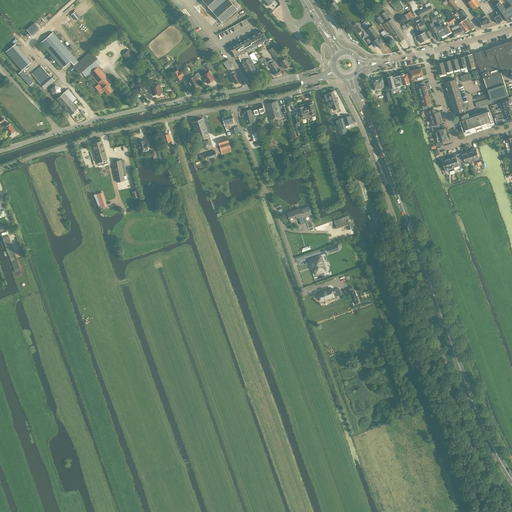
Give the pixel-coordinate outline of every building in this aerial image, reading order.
[(201,0),(202,0),(214,14),(222,23),(237,9),(229,0),(201,0)] [(398,12),(408,5),(404,0),(399,0),(400,1),(396,4),(392,0),(390,2),(396,11),(397,10),(398,12)] [(451,0),(449,0),(448,2),(451,5),(456,12),(459,9),(451,0)] [(466,0),(473,9),(485,1),(486,2),(489,0),(466,0)] [(511,0),(492,0),(500,11),(508,22),(511,21),(511,20),(511,0)] [(334,1),(331,4),(334,9),(335,10),(335,11),(339,8),(334,1)] [(421,17),(434,11),(429,3),(425,5),(426,7),(418,12),(421,17)] [(71,15),(76,21),(80,17),(75,11),(71,15)] [(385,20),(389,17),(385,11),(381,14),(385,20)] [(410,19),(411,20),(415,17),(411,11),(404,15),(408,20),(410,19)] [(494,17),(498,24),(498,23),(499,24),(501,23),(501,22),(502,21),(501,21),(503,20),(498,11),(496,12),(498,15),(494,17)] [(454,17),(453,17),(451,14),(447,17),(449,20),(451,23),(456,19),(454,17)] [(489,18),(486,15),(481,19),(481,21),(480,21),(482,29),(491,26),(489,18)] [(379,16),(375,18),(380,25),(384,21),(380,16),(379,16)] [(399,42),(405,38),(391,18),(383,24),(389,33),(392,32),(399,42)] [(415,25),(418,31),(421,29),(425,27),(421,18),(416,21),(416,22),(414,23),(415,25)] [(467,18),(463,20),(470,30),(474,28),(467,18)] [(462,21),(458,24),(464,32),(470,30),(463,20),(462,19),(461,20),(462,21)] [(31,36),(40,29),(34,22),(26,29),(31,36)] [(440,36),(437,29),(436,26),(435,27),(433,22),(428,24),(431,32),(432,32),(435,39),(440,36)] [(444,22),(442,23),(443,26),(442,26),(446,34),(447,34),(452,31),(448,24),(445,25),(444,22)] [(436,26),(441,36),(446,34),(442,26),(441,24),(436,26)] [(458,25),(451,28),(452,30),(456,36),(464,32),(458,24),(458,25)] [(382,45),(385,43),(377,34),(378,34),(371,26),(367,30),(373,38),(373,37),(375,40),(373,42),(376,46),(377,45),(380,48),(383,46),(382,45)] [(418,31),(414,34),(415,37),(417,36),(420,42),(432,36),(429,30),(426,32),(425,32),(423,33),(421,29),(418,31)] [(243,41),(251,51),(257,48),(256,45),(266,40),(261,31),(243,41)] [(53,32),(41,43),(62,68),(70,61),(73,64),(77,61),(75,57),(53,32)] [(248,53),(251,51),(243,41),(230,48),(235,57),(237,56),(250,79),(258,75),(246,53),(248,52),(248,53)] [(483,63),(478,65),(482,78),(483,78),(493,74),(502,71),(510,69),(511,67),(511,41),(508,43),(508,42),(508,41),(508,42),(504,43),(505,44),(493,48),(493,47),(493,48),(485,50),(484,51),(484,50),(481,51),(479,52),(483,63)] [(22,70),(31,62),(15,44),(6,51),(22,70)] [(274,46),(269,51),(275,58),(277,57),(280,62),(285,69),(290,65),(284,58),(284,59),(274,46)] [(123,54),(131,64),(137,60),(129,50),(123,54)] [(88,53),(73,66),(80,74),(82,71),(94,61),(97,58),(91,51),(88,53)] [(472,54),(465,56),(469,69),(475,67),(472,54)] [(265,67),(266,67),(269,64),(268,63),(271,60),(269,58),(266,61),(263,56),(258,59),(262,64),(263,63),(265,67)] [(465,56),(458,58),(460,69),(468,67),(465,56)] [(458,58),(451,60),(453,71),(460,69),(458,58)] [(223,63),(228,70),(233,66),(228,59),(223,63)] [(451,60),(443,62),(446,73),(453,71),(451,60)] [(208,64),(206,62),(203,64),(205,67),(205,66),(208,71),(211,69),(208,64)] [(276,76),(281,72),(278,69),(273,62),(269,65),(274,72),(273,72),(276,76)] [(443,62),(436,64),(437,68),(436,68),(437,71),(438,71),(439,74),(440,76),(447,74),(446,73),(443,62)] [(54,81),(54,80),(56,78),(54,76),(52,78),(43,67),(41,65),(31,73),(33,75),(45,89),(54,81)] [(112,83),(98,66),(90,73),(107,94),(113,90),(109,85),(112,83)] [(415,70),(417,77),(418,77),(419,80),(424,79),(423,76),(421,68),(415,70)] [(182,70),(178,72),(177,70),(172,73),(177,81),(181,78),(181,77),(184,75),(182,70)] [(411,79),(417,77),(415,70),(409,71),(411,79)] [(209,71),(202,76),(207,83),(209,83),(210,82),(210,81),(214,79),(209,71)] [(235,84),(235,83),(236,83),(237,83),(238,82),(240,81),(235,73),(235,74),(233,71),(230,73),(231,76),(230,76),(235,84)] [(483,78),(487,90),(488,93),(489,93),(491,101),(509,96),(506,87),(505,84),(501,72),(483,78)] [(195,75),(194,75),(193,73),(189,75),(186,77),(191,87),(194,86),(195,87),(198,85),(198,83),(199,83),(195,75)] [(400,76),(403,85),(407,83),(408,85),(410,84),(407,73),(405,74),(404,74),(403,73),(401,73),(401,75),(400,75),(400,76)] [(389,78),(388,78),(391,88),(392,90),(395,89),(395,87),(402,85),(400,75),(393,77),(392,77),(391,76),(389,77),(389,78)] [(374,90),(385,87),(382,78),(372,81),(374,90)] [(448,81),(446,82),(450,96),(449,96),(450,100),(451,100),(455,113),(463,111),(454,79),(448,81)] [(147,88),(142,82),(137,85),(142,92),(147,88)] [(419,87),(421,96),(428,95),(426,85),(425,85),(424,82),(417,84),(418,87),(419,87)] [(161,93),(159,84),(159,83),(150,85),(150,86),(152,95),(157,94),(157,95),(158,95),(160,95),(160,94),(160,93),(161,93)] [(54,85),(50,89),(51,94),(56,96),(57,95),(59,97),(62,94),(61,92),(60,87),(54,85)] [(59,97),(56,99),(70,115),(78,108),(72,102),(76,99),(75,98),(67,89),(62,94),(59,97)] [(329,93),(324,95),(327,101),(331,100),(331,101),(328,102),(330,106),(333,105),(333,107),(334,110),(340,108),(339,105),(334,92),(329,93)] [(389,92),(383,93),(385,102),(391,101),(389,92)] [(431,104),(428,95),(421,96),(424,106),(422,106),(423,109),(430,107),(430,105),(431,104)] [(477,108),(489,104),(490,104),(489,98),(475,103),(477,108)] [(501,108),(503,107),(504,107),(511,104),(510,99),(499,103),(501,108)] [(289,114),(288,112),(286,104),(279,106),(278,101),(266,105),(270,120),(280,117),(282,116),(280,109),(282,108),(284,112),(285,115),(289,114)] [(297,112),(293,114),(298,131),(301,130),(300,126),(299,123),(300,123),(298,117),(300,117),(303,125),(308,123),(307,121),(311,119),(312,122),(318,121),(313,104),(298,108),(300,114),(298,115),(297,112)] [(263,105),(252,107),(254,115),(265,112),(263,105)] [(243,111),(245,119),(247,124),(255,121),(251,109),(243,111)] [(429,114),(431,120),(441,117),(440,111),(434,113),(433,109),(427,112),(428,115),(429,114)] [(459,121),(462,130),(464,134),(494,124),(490,111),(459,121)] [(232,115),(222,118),(224,126),(231,124),(234,123),(232,115)] [(351,115),(343,117),(345,125),(353,123),(351,115)] [(0,118),(0,120),(1,123),(2,122),(3,124),(3,125),(5,128),(5,127),(9,134),(15,131),(10,124),(7,126),(5,123),(6,122),(3,117),(0,118)] [(343,117),(335,120),(340,135),(348,133),(345,125),(343,117)] [(431,126),(432,129),(439,127),(438,124),(443,122),(441,117),(431,120),(432,125),(431,126)] [(191,122),(197,140),(209,136),(203,118),(191,122)] [(258,132),(256,126),(249,127),(251,134),(258,132)] [(434,132),(436,137),(447,134),(445,128),(440,130),(439,127),(432,129),(433,132),(434,132)] [(319,139),(316,130),(311,131),(313,141),(319,139)] [(168,146),(172,145),(168,133),(162,135),(165,143),(167,143),(168,146)] [(448,140),(447,134),(436,137),(438,143),(436,143),(437,146),(444,144),(443,141),(448,140)] [(227,137),(217,140),(222,154),(231,151),(227,137)] [(143,140),(138,142),(139,146),(138,146),(139,151),(143,150),(143,151),(148,150),(146,143),(144,143),(143,140)] [(101,141),(92,144),(97,162),(98,166),(101,165),(102,166),(104,165),(104,164),(107,163),(106,160),(107,160),(101,141)] [(470,150),(467,151),(471,162),(478,159),(477,156),(479,156),(476,148),(472,149),(470,150)] [(156,149),(149,151),(153,165),(160,163),(156,149)] [(216,156),(214,150),(204,154),(206,160),(216,156)] [(462,152),(458,153),(461,162),(462,161),(463,164),(471,162),(467,151),(465,152),(462,152)] [(453,156),(450,157),(454,168),(461,165),(460,162),(461,162),(458,153),(455,155),(453,156)] [(445,158),(441,159),(445,170),(445,171),(445,172),(450,172),(454,170),(454,168),(450,157),(447,158),(445,158)] [(124,180),(123,175),(126,174),(124,162),(121,163),(120,160),(113,162),(117,182),(124,180)] [(369,199),(360,172),(353,174),(362,201),(369,199)] [(102,193),(97,195),(101,207),(107,205),(102,193)] [(302,216),(298,217),(301,225),(307,223),(305,216),(311,214),(309,206),(300,210),(302,216)] [(290,220),(298,217),(302,216),(300,210),(300,208),(287,213),(290,220)] [(334,220),(335,223),(337,228),(347,225),(348,230),(353,228),(350,219),(349,220),(347,216),(334,220)] [(8,235),(2,237),(8,255),(9,255),(14,253),(8,236),(8,235)] [(319,257),(310,260),(312,265),(313,265),(314,268),(313,269),(315,274),(324,270),(319,257)] [(331,288),(318,292),(319,295),(318,296),(318,297),(318,298),(319,298),(320,299),(321,301),(334,297),(334,296),(336,295),(337,296),(341,294),(339,288),(335,290),(332,291),(331,288)]
